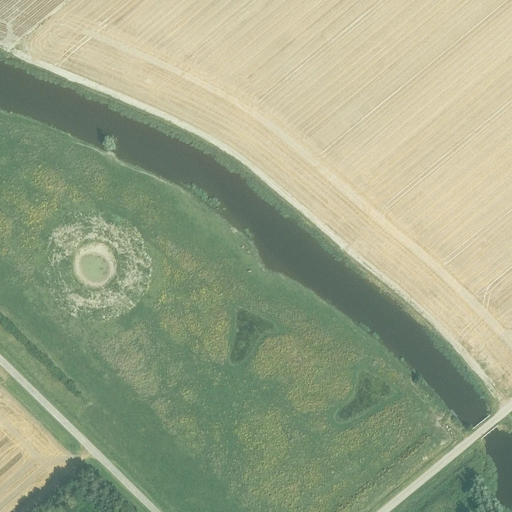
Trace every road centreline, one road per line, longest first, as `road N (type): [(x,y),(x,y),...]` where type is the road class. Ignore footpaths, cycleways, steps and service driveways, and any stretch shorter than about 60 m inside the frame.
road 1 (unclassified): [(155,511),(0,360)]
road 2 (unclassified): [(383,511),(511,405)]
